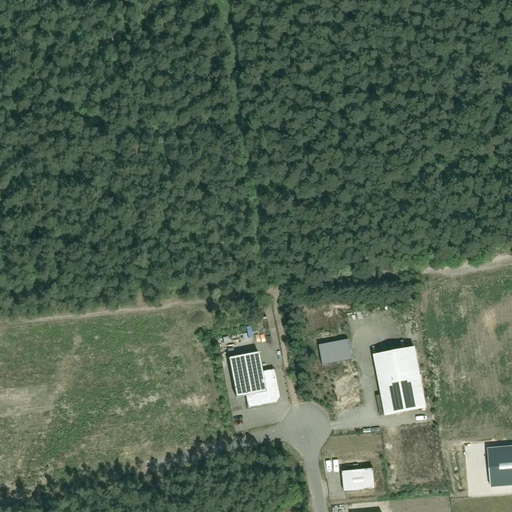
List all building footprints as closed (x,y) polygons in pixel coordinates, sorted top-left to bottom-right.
[(319,347),(323,366),(354,360),(350,341),(319,347)] [(419,347),(373,355),(383,416),(430,408),(419,347)] [(249,396),(251,408),(282,402),(277,371),(268,372),(265,354),(231,360),(238,398),(249,396)] [(511,447),(489,450),(491,488),(511,486),(511,447)] [(344,471),(345,491),(376,489),(375,469),(344,471)]
